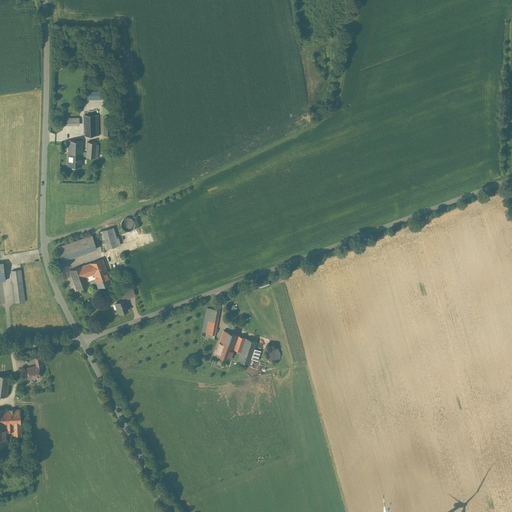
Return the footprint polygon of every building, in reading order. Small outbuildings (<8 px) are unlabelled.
[(103,98),(103,91),(86,92),(87,99),(103,98)] [(110,114),(103,114),(104,135),(111,135),(110,114)] [(98,115),(84,115),(84,136),(99,135),(98,115)] [(82,141),(69,140),(68,165),(82,166),(82,156),(82,151),(82,141)] [(87,151),(82,151),(82,156),(86,156),(86,157),(95,158),(96,142),(88,141),(87,151)] [(131,217),(128,216),(126,217),(123,218),(122,220),(121,222),(121,225),(122,228),(124,229),(126,230),(130,230),(132,229),(134,227),(135,223),(135,221),(133,219),(131,217)] [(113,226),(100,230),(106,249),(121,244),(118,237),(117,238),(113,226)] [(92,235),(58,247),(63,260),(97,248),(92,235)] [(103,258),(70,270),(77,289),(89,284),(88,280),(95,278),(99,287),(112,282),(103,258)] [(11,270),(15,302),(24,301),(20,269),(11,270)] [(133,288),(121,292),(124,298),(126,298),(136,294),(133,288)] [(129,307),(126,298),(124,298),(124,300),(116,303),(118,308),(117,309),(118,312),(119,312),(120,313),(128,310),(127,308),(129,307)] [(220,309),(212,307),(207,335),(212,336),(213,333),(216,333),(220,309)] [(256,347),(258,340),(225,329),(217,353),(231,358),(235,347),(239,349),(238,351),(241,352),(239,358),(251,362),(253,357),(256,347)] [(278,347),(275,346),(272,346),(270,347),(269,349),(268,350),(267,353),(268,355),(269,357),(270,359),(273,360),(276,360),(278,359),(280,358),(281,356),(281,353),(281,351),(280,349),(278,347)] [(262,349),(256,347),(253,357),(259,359),(262,349)] [(43,368),(41,357),(34,358),(36,366),(38,365),(38,369),(43,368)] [(40,376),(38,369),(38,365),(36,366),(27,367),(29,377),(34,376),(34,377),(40,376)] [(9,376),(0,374),(0,395),(6,396),(9,376)] [(20,409),(0,410),(0,429),(6,429),(6,424),(13,424),(13,431),(14,435),(21,435),(20,409)] [(6,429),(0,429),(0,444),(7,445),(6,433),(8,433),(8,431),(13,431),(13,424),(6,424),(6,429)]
